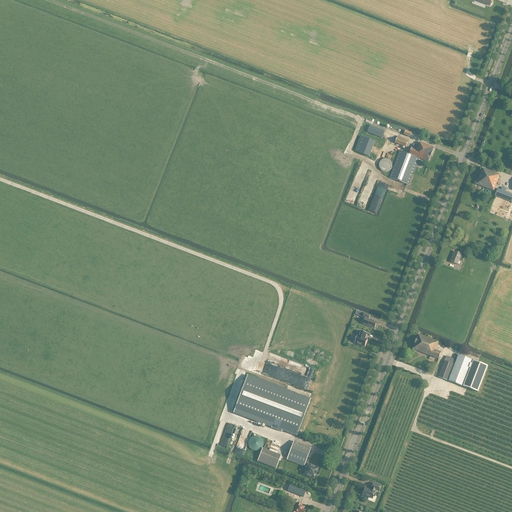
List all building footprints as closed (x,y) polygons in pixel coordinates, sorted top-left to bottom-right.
[(370,125),(368,132),(383,138),(385,131),(370,125)] [(355,151),(369,156),(375,141),(360,136),(355,151)] [(406,147),(409,140),(398,136),(395,143),(406,147)] [(410,154),(400,150),(390,177),(409,185),(419,158),(429,162),(435,147),(420,142),(418,146),(414,144),(413,147),(410,154)] [(389,163),(388,161),(388,160),(387,159),(386,158),(384,158),(383,158),(382,158),(381,159),(380,160),(379,161),(379,163),(379,164),(379,165),(380,166),(382,167),(383,168),(384,168),(385,168),(386,167),(387,167),(388,166),(388,165),(389,164),(389,163)] [(477,184),(485,188),(494,191),(498,179),(499,174),(491,171),(483,168),(477,184)] [(511,193),(510,192),(509,193),(506,192),(507,189),(502,187),(501,190),(498,189),(495,195),(507,200),(511,201),(511,193)] [(464,258),(461,257),(462,254),(455,251),(451,262),(458,265),(460,260),(463,261),(464,258)] [(363,324),(375,328),(377,322),(369,319),(370,315),(363,312),(363,313),(356,310),(355,314),(365,318),(363,324)] [(361,331),(359,330),(357,336),(355,343),(365,347),(368,340),(365,338),(367,333),(361,331)] [(441,352),(436,350),(439,342),(419,334),(413,349),(424,354),(439,359),(441,352)] [(446,357),(451,359),(450,363),(454,364),(448,380),(458,384),(478,392),(481,384),(488,366),(458,355),(457,359),(447,356),(446,357)] [(439,377),(448,380),(454,364),(450,363),(451,359),(446,357),(439,377)] [(293,366),(310,373),(313,366),(295,359),(293,366)] [(308,374),(288,368),(286,375),(289,375),(288,377),(293,378),(292,380),(306,383),(308,374)] [(310,399),(248,376),(234,412),(272,427),(271,428),(281,432),(282,430),(296,436),(310,399)] [(261,441),(261,439),(260,438),(260,437),(259,436),(258,435),(257,434),(256,434),(254,433),(253,433),(251,434),(250,435),(249,435),(248,437),(247,438),(247,439),(246,440),(246,442),(247,443),(247,444),(248,446),(249,447),(251,447),(253,448),(255,448),(256,448),(258,447),(259,446),(260,445),(260,444),(261,442),(261,441)] [(311,448),(294,441),(287,460),(304,466),(306,467),(303,474),(314,478),(318,467),(308,463),(307,463),(305,463),(311,448)] [(281,455),(262,448),(257,461),(276,469),(281,455)] [(373,491),(365,488),(363,495),(373,499),(376,491),(376,490),(379,491),(381,486),(373,483),(372,488),(373,489),(373,491)] [(304,497),(306,490),(290,484),(288,491),(304,497)] [(272,502),(271,504),(279,508),(280,505),(279,504),(281,501),(282,502),(284,496),(277,493),(275,499),(274,502),(272,501),(272,502)] [(303,511),(306,506),(291,500),(288,508),(298,511),(303,511)]
